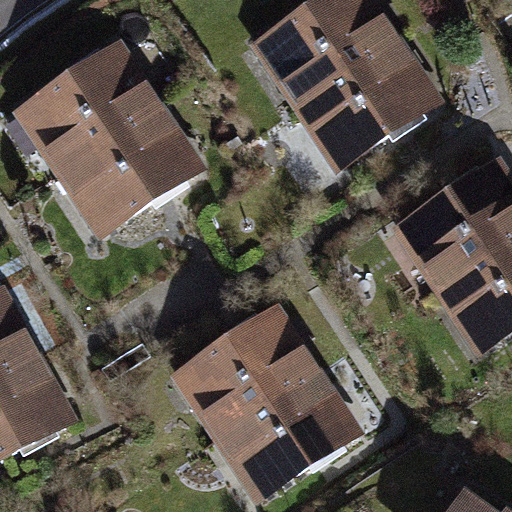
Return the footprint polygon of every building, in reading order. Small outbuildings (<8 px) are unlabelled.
[(396,45),(365,0),(330,0),(273,38),(291,65),(278,74),(301,109),(396,45)] [(396,45),(301,109),(324,142),(337,134),(355,161),(436,106),(396,45)] [(159,112),(118,51),(37,105),(54,132),(40,141),(63,175),(159,112)] [(159,112),(63,175),(86,209),(100,200),(118,227),(199,173),(159,112)] [(511,245),(511,191),(496,168),(415,222),(433,249),(419,258),(442,292),(511,245)] [(511,245),(442,292),(464,327),(478,317),(496,345),(511,334),(511,245)] [(0,379),(35,360),(0,296),(0,379)] [(316,376),(275,315),(193,370),(211,396),(198,405),(220,440),(316,376)] [(35,360),(0,379),(0,462),(70,424),(35,360)] [(316,376),(220,440),(243,473),(256,464),(275,492),(356,437),(316,376)] [(476,511),(464,503),(456,511),(476,511)]
